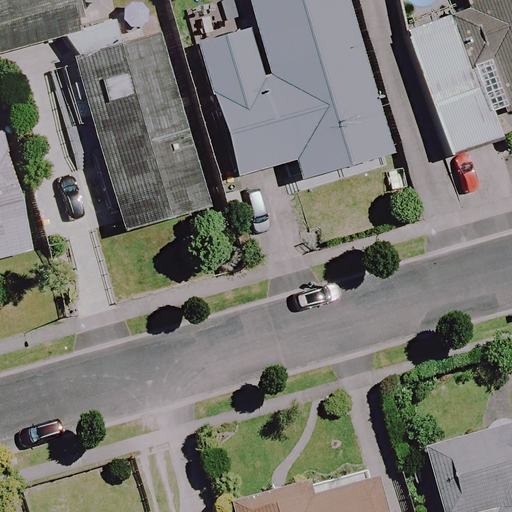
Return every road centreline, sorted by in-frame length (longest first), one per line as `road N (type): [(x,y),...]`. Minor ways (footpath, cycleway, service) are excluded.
road 1 (residential): [(0,413),(463,281)]
road 2 (residential): [(463,281),(374,0)]
